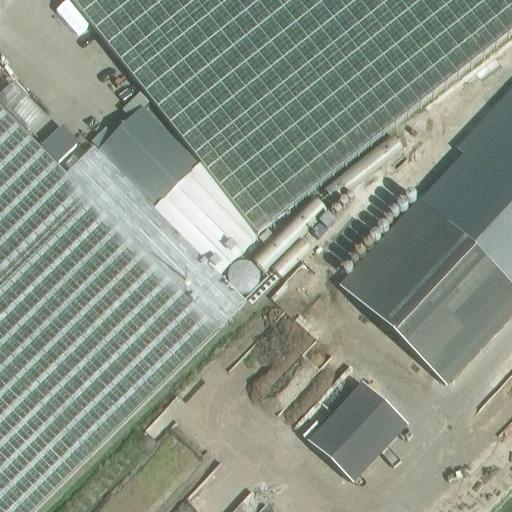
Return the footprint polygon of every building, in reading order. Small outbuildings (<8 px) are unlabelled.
[(0,511),(35,511),(246,305),(219,277),(257,240),(256,239),(511,35),(511,0),(69,0),(201,166),(199,168),(143,111),(114,139),(106,130),(92,144),(100,153),(98,154),(94,150),(67,177),(0,109),(0,511)] [(13,81),(0,92),(0,102),(26,133),(45,117),(13,81)] [(460,152),(465,160),(473,164),(481,167),(490,166),(498,162),(504,155),(508,147),(508,138),(506,130),(501,122),(493,117),(485,115),(477,116),(470,118),(464,123),(460,129),(457,136),(457,144),(460,152)] [(511,166),(490,190),(489,189),(451,229),(423,202),(341,290),(445,387),(511,315),(511,166)] [(286,234),(296,244),(325,214),(315,204),(286,234)] [(299,242),(276,267),(263,255),(253,266),(262,275),(267,269),(281,281),(309,251),(299,242)] [(336,359),(281,418),(313,447),(357,488),(411,430),(367,389),(336,359)]
